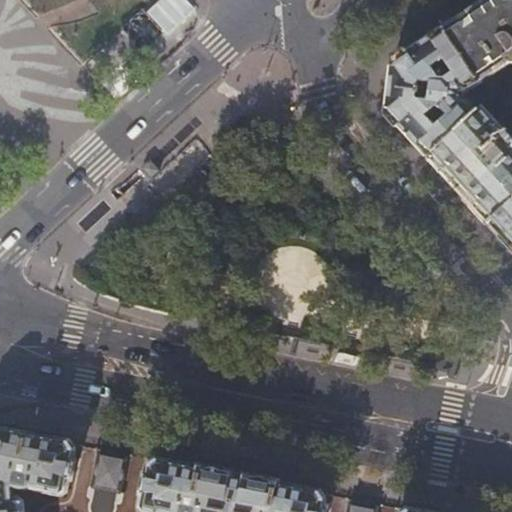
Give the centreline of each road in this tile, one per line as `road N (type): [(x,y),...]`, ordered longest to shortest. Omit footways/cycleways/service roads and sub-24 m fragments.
road 1 (primary): [(511,444),(0,340)]
road 2 (unclassified): [(0,248),(278,0)]
road 3 (secondary): [(511,322),(328,118),(300,40)]
